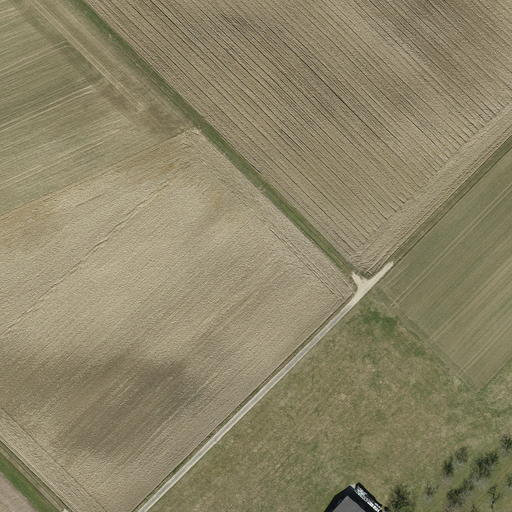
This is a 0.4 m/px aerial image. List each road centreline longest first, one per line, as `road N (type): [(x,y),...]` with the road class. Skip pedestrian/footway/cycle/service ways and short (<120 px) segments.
road 1 (track): [(511,145),(143,511)]
road 2 (track): [(76,0),(367,290)]
